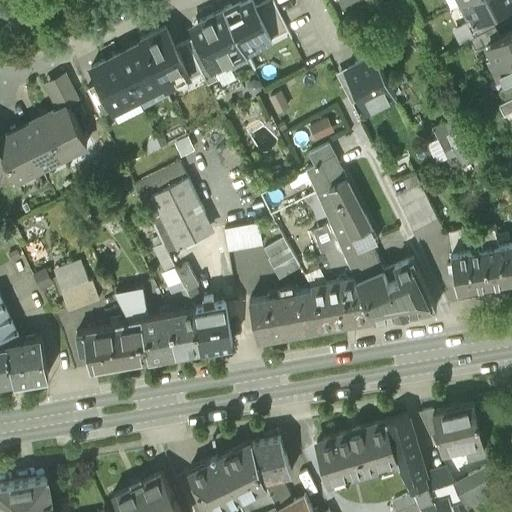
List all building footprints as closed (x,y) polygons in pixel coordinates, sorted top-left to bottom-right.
[(237,0),(236,0),(223,7),(245,50),(271,37),(255,5),(252,0),(242,0),(239,2),(237,0)] [(273,0),(265,0),(255,5),(271,37),(288,29),(273,0)] [(511,2),(511,0),(464,0),(461,2),(467,12),(470,11),(473,18),(451,28),(459,43),(470,37),(473,36),(468,25),(489,14),(511,2)] [(248,57),(245,50),(223,7),(191,23),(197,34),(213,66),(227,59),(230,66),(248,57)] [(495,25),(489,14),(468,25),(473,36),(495,25)] [(140,36),(141,40),(164,86),(188,74),(189,74),(175,45),(165,24),(140,36)] [(500,36),(495,25),(473,36),(470,37),(475,48),(486,43),(500,36)] [(488,55),(493,65),(511,55),(511,29),(500,36),(486,43),(491,53),(488,55)] [(197,34),(186,39),(202,71),(208,82),(219,77),(213,66),(197,34)] [(186,39),(175,45),(189,74),(188,74),(190,77),(202,71),(186,39)] [(141,40),(115,52),(142,106),(168,93),(164,86),(141,40)] [(117,118),(142,106),(115,52),(90,65),(98,80),(112,108),(117,118)] [(395,93),(374,52),(346,66),(361,96),(367,107),(395,93)] [(511,55),(493,65),(498,76),(501,74),(507,85),(511,82),(511,55)] [(361,96),(346,66),(335,71),(351,102),(361,96)] [(44,80),(58,107),(67,102),(78,97),(65,69),(44,80)] [(100,113),(112,108),(98,80),(87,86),(100,113)] [(500,88),(505,99),(511,95),(511,82),(507,85),(500,88)] [(288,106),(280,88),(267,94),(276,112),(288,106)] [(511,95),(505,99),(498,103),(504,113),(511,109),(511,95)] [(53,107),(42,112),(63,154),(87,142),(67,102),(58,107),(54,109),(53,107)] [(39,166),(63,154),(42,112),(31,118),(32,120),(20,126),(39,166)] [(326,115),(307,124),(314,138),(332,130),(326,115)] [(474,156),(454,116),(432,127),(437,135),(447,156),(455,152),(460,162),(474,156)] [(15,177),(39,166),(20,126),(8,132),(7,130),(0,133),(0,145),(8,161),(15,177)] [(426,141),(436,161),(447,156),(437,135),(426,141)] [(308,151),(314,163),(334,153),(328,141),(308,151)] [(354,274),(356,279),(383,269),(371,241),(377,238),(334,153),(314,163),(306,166),(330,221),(354,274)] [(168,249),(213,227),(180,159),(134,181),(163,239),(168,249)] [(285,173),(279,163),(269,168),(274,178),(285,173)] [(396,193),(417,235),(441,223),(416,173),(404,179),(407,187),(396,193)] [(96,224),(115,215),(105,194),(86,203),(96,224)] [(258,220),(225,225),(229,247),(262,241),(258,220)] [(335,274),(336,278),(354,274),(330,221),(311,229),(331,275),(335,274)] [(482,245),(483,245),(489,280),(511,276),(511,239),(498,242),(495,223),(478,226),(482,245)] [(482,245),(470,247),(467,226),(448,229),(452,250),(451,250),(452,260),(447,261),(449,276),(455,275),(457,286),(489,280),(483,245),(482,245)] [(301,264),(284,234),(264,245),(269,255),(267,256),(279,277),(301,264)] [(154,244),(166,269),(176,265),(168,249),(163,239),(154,244)] [(20,254),(16,246),(7,251),(11,258),(20,254)] [(68,307),(99,296),(92,277),(88,278),(80,254),(53,264),(62,287),(61,287),(68,307)] [(356,279),(373,316),(434,305),(413,256),(383,269),(356,279)] [(185,284),(176,265),(166,269),(164,270),(173,289),(185,284)] [(50,280),(44,268),(35,273),(41,284),(50,280)] [(312,286),(320,326),(373,316),(356,279),(354,274),(336,278),(311,282),(312,286)] [(142,283),(114,288),(129,317),(142,314),(147,312),(142,283)] [(257,336),(320,326),(312,286),(250,297),(257,336)] [(205,302),(195,304),(202,346),(232,341),(225,299),(214,301),(213,292),(203,294),(205,302)] [(0,340),(8,339),(20,337),(0,293),(0,340)] [(195,304),(168,309),(175,350),(202,346),(195,304)] [(147,312),(142,314),(148,355),(175,350),(168,309),(147,312)] [(129,317),(111,321),(118,360),(148,355),(142,314),(129,317)] [(90,365),(118,360),(111,321),(76,329),(80,349),(87,347),(90,365)] [(20,337),(8,339),(16,378),(48,372),(41,333),(20,337)] [(0,380),(16,378),(8,339),(0,340),(0,380)] [(474,400),(434,409),(433,409),(438,428),(441,445),(448,444),(450,453),(466,449),(464,441),(482,436),(474,400)] [(433,405),(419,408),(430,432),(438,428),(433,409),(434,409),(433,405)] [(407,412),(385,417),(398,459),(411,486),(427,480),(429,485),(435,484),(430,470),(425,471),(407,412)] [(385,417),(316,438),(329,480),(398,459),(385,417)] [(281,434),(251,439),(262,475),(272,473),(291,469),(281,434)] [(487,454),(482,436),(464,441),(466,449),(467,458),(487,454)] [(251,511),(275,501),(262,475),(251,439),(251,437),(188,467),(209,510),(237,496),(244,511),(251,511)] [(454,479),(463,499),(466,505),(488,493),(483,484),(498,476),(490,460),(454,479)] [(446,462),(429,467),(430,470),(435,484),(453,478),(446,462)] [(181,511),(161,468),(113,491),(123,511),(181,511)] [(0,511),(53,511),(54,511),(48,473),(0,480),(0,511)] [(272,473),(262,475),(275,501),(277,505),(292,498),(283,480),(272,473)] [(435,484),(429,485),(427,480),(411,486),(412,489),(418,502),(445,494),(450,503),(463,499),(454,479),(453,478),(435,484)] [(423,511),(418,502),(412,489),(392,498),(398,511),(423,511)] [(292,498),(277,505),(280,511),(316,511),(319,511),(316,505),(313,507),(305,491),(292,498)] [(445,494),(418,502),(423,511),(452,511),(450,503),(445,494)] [(463,499),(450,503),(452,511),(455,511),(468,508),(466,505),(463,499)] [(280,511),(277,505),(275,501),(251,511),(280,511)]
